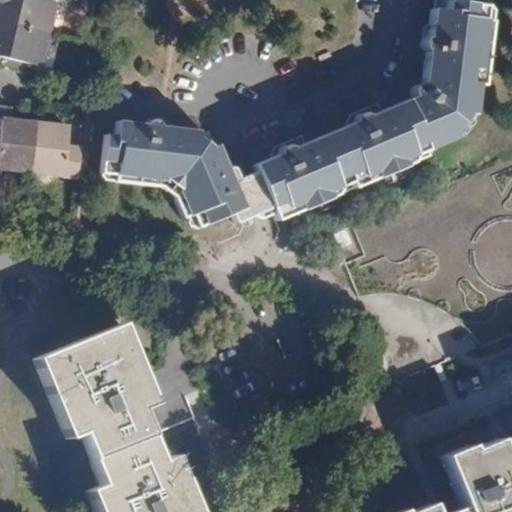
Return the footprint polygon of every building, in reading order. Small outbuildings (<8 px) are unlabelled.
[(0,0),(0,23),(46,34),(54,3),(42,0),(0,0)] [(268,207),(273,221),(427,156),(425,151),(458,137),(469,121),(473,85),(479,86),(488,22),(481,21),(483,7),(445,3),(443,13),(429,11),(426,36),(420,37),(419,38),(418,43),(421,48),(424,52),(420,85),(415,84),(413,84),(409,87),(408,94),(408,97),(411,101),(379,112),(371,116),(368,107),(352,114),(349,115),(345,121),(345,125),(346,128),(304,145),(296,148),(292,139),(273,147),(270,157),(271,160),(251,168),(254,174),(268,207)] [(38,67),(46,34),(0,23),(0,58),(1,58),(25,64),(38,67)] [(0,64),(23,70),(25,64),(1,58),(0,62),(0,64)] [(371,116),(379,112),(375,104),(368,107),(371,116)] [(0,170),(28,173),(33,124),(9,121),(9,110),(0,108),(0,170)] [(233,222),(248,216),(240,198),(243,196),(236,181),(230,184),(214,147),(210,149),(195,137),(196,132),(157,128),(157,125),(155,120),(154,119),(149,117),(145,118),(143,121),(140,126),(116,123),(115,138),(104,136),(101,173),(115,174),(114,182),(159,187),(165,178),(179,189),(173,197),(181,219),(191,215),(196,228),(230,214),(233,222)] [(28,173),(76,179),(80,148),(63,146),(65,128),(33,124),(28,173)] [(300,136),(292,139),(296,148),(304,145),(300,136)] [(427,156),(273,221),(274,222),(427,158),(427,156)] [(248,216),(268,207),(254,174),(236,181),(243,196),(240,198),(248,216)] [(159,187),(173,197),(179,189),(165,178),(159,187)] [(340,253),(334,255),(339,265),(345,263),(340,253)] [(78,434),(88,459),(148,434),(127,382),(140,377),(119,324),(32,359),(65,438),(78,434)] [(148,434),(88,459),(98,484),(85,489),(94,511),(195,511),(193,507),(182,511),(180,511),(171,487),(183,482),(172,455),(158,461),(148,434)] [(462,511),(511,511),(511,456),(503,460),(495,439),(469,450),(467,445),(440,457),(462,511)]
